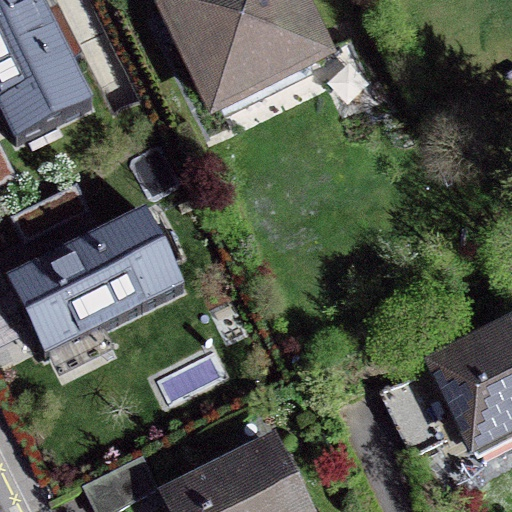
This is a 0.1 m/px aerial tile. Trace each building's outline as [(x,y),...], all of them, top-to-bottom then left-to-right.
[(92,110),(37,0),(0,0),(0,115),(16,148),(92,110)] [(321,56),(293,0),(168,0),(161,4),(214,112),(320,60),(321,56)] [(349,43),(321,56),(348,115),(378,100),(349,43)] [(0,134),(0,184),(20,174),(0,134)] [(184,293),(146,217),(7,286),(45,362),(48,361),(104,333),(184,293)] [(474,451),(511,432),(511,331),(381,397),(411,457),(464,431),(474,451)] [(113,354),(104,333),(48,361),(60,380),(113,354)] [(171,511),(304,511),(274,450),(167,503),(171,511)] [(121,511),(157,494),(141,463),(85,491),(94,511),(121,511)]
